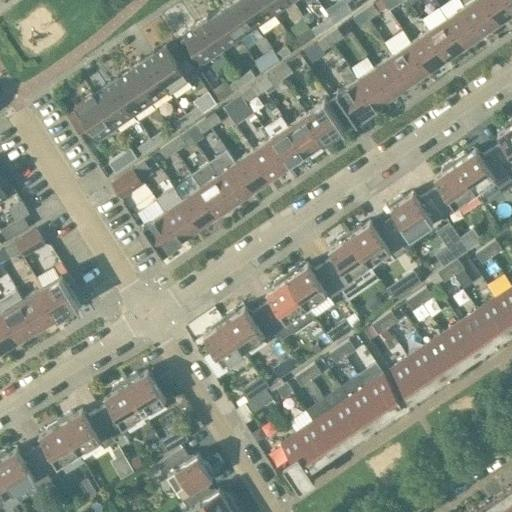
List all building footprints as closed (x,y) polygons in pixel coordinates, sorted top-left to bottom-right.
[(258,25),(240,0),(229,0),(219,7),(240,37),(258,25)] [(266,0),(240,0),(258,25),(275,13),(266,0)] [(293,0),(292,0),(266,0),(275,13),(293,0)] [(363,3),(361,0),(352,0),(347,3),(352,10),(363,3)] [(483,31),(501,19),(487,0),(467,0),(464,2),(483,31)] [(511,0),(487,0),(501,19),(511,11),(511,0)] [(380,11),(374,2),(363,9),(370,18),(380,11)] [(483,31),(464,2),(446,15),(465,43),(483,31)] [(341,17),(348,13),(352,10),(347,3),(337,10),(341,17)] [(202,19),(222,49),(240,37),(219,7),(202,19)] [(354,15),(360,24),(370,18),(363,9),(354,15)] [(446,15),(428,27),(447,55),(465,43),(446,15)] [(183,32),(204,62),(222,49),(202,19),(183,32)] [(323,20),(312,27),(316,34),(327,27),(323,20)] [(293,37),(298,45),(316,34),(312,27),(311,27),(310,25),(293,37)] [(344,35),(338,26),(328,33),(334,42),(344,35)] [(410,39),(429,67),(447,55),(428,27),(410,39)] [(318,39),(324,48),(334,42),(328,33),(318,39)] [(410,39),(392,51),(411,80),(429,67),(410,39)] [(166,44),(148,56),(170,89),(189,77),(166,44)] [(291,51),(287,44),(276,52),(281,59),(291,51)] [(374,63),(394,92),(411,80),(392,51),(374,63)] [(265,59),(270,66),(281,59),(276,52),(265,59)] [(170,89),(148,56),(130,68),(152,101),(170,89)] [(287,61),(277,68),(283,77),(293,70),(287,61)] [(374,63),(357,75),(378,107),(379,107),(376,104),(394,92),(374,63)] [(337,89),(359,120),(378,107),(357,75),(356,76),(350,66),(341,71),(348,82),(337,89)] [(152,101),(130,68),(112,80),(134,113),(152,101)] [(267,74),(273,83),(283,77),(277,68),(267,74)] [(251,69),(240,76),(245,83),(256,76),(251,69)] [(229,83),(234,90),(245,83),(240,76),(229,83)] [(93,90),(93,91),(117,126),(134,113),(112,80),(95,92),(93,90)] [(257,94),(251,85),(241,92),(247,101),(257,94)] [(93,91),(75,103),(77,106),(66,113),(80,133),(90,127),(98,138),(117,126),(93,91)] [(231,98),(237,107),(247,101),(241,92),(231,98)] [(347,129),(325,97),(306,110),(327,142),(347,129)] [(204,111),(199,104),(186,113),(191,120),(204,111)] [(215,110),(205,116),(212,126),(222,119),(215,110)] [(327,142),(306,110),(288,122),(307,151),(325,139),(327,142)] [(174,121),(179,128),(191,120),(186,113),(174,121)] [(196,123),(203,132),(212,126),(205,116),(196,123)] [(307,151),(288,122),(270,134),(289,163),(307,151)] [(508,170),(511,167),(511,122),(497,132),(502,140),(492,147),(508,170)] [(168,136),(163,129),(151,137),(155,144),(168,136)] [(180,133),(170,141),(176,150),(186,142),(180,133)] [(289,163),(270,134),(252,147),(272,175),(289,163)] [(138,145),(143,152),(155,144),(151,137),(138,145)] [(160,147),(166,156),(176,150),(170,141),(160,147)] [(130,146),(109,160),(116,170),(137,156),(130,146)] [(235,159),(227,147),(209,160),(217,171),(216,171),(236,199),(254,187),(235,159)] [(252,147),(235,159),(254,187),(272,175),(252,147)] [(476,147),(455,161),(476,191),(495,177),(496,178),(508,170),(492,147),(481,154),(476,147)] [(144,159),(134,166),(140,175),(150,168),(144,159)] [(445,213),(456,205),(456,204),(476,191),(455,161),(434,175),(440,183),(429,190),(445,213)] [(112,180),(123,196),(144,182),(140,175),(134,166),(112,180)] [(216,171),(199,183),(218,211),(236,199),(216,171)] [(199,183),(181,195),(200,224),(218,211),(199,183)] [(395,213),(386,220),(406,249),(407,248),(403,242),(412,236),(411,235),(433,220),(433,221),(445,213),(429,190),(418,197),(413,190),(390,205),(395,213)] [(181,195),(163,207),(185,239),(183,235),(200,224),(181,195)] [(143,221),(165,252),(185,239),(163,207),(143,221)] [(29,225),(24,216),(1,228),(6,238),(29,225)] [(371,219),(350,233),(370,263),(390,249),(391,250),(395,256),(406,249),(386,220),(376,226),(371,219)] [(37,227),(15,240),(21,250),(22,250),(25,254),(46,242),(37,227)] [(350,276),(370,263),(350,233),(329,247),(334,255),(324,262),(339,285),(351,277),(350,276)] [(502,248),(496,238),(486,245),(492,255),(502,248)] [(4,246),(10,256),(21,250),(15,240),(4,246)] [(476,251),(483,261),(492,255),(486,245),(476,251)] [(458,256),(447,263),(454,273),(464,266),(458,256)] [(313,269),(308,262),(287,276),(307,305),(327,292),(328,293),(339,285),(324,262),(313,269)] [(438,270),(444,279),(454,273),(447,263),(438,270)] [(413,266),(388,284),(396,297),(422,279),(413,266)] [(61,272),(41,284),(61,317),(81,305),(61,272)] [(271,298),(261,305),(277,328),(288,320),(287,319),(307,305),(287,276),(266,290),(271,298)] [(61,317),(41,284),(22,296),(41,329),(61,317)] [(511,284),(495,296),(511,320),(511,284)] [(433,295),(426,285),(416,292),(423,302),(433,295)] [(406,299),(413,309),(423,302),(416,292),(406,299)] [(41,329),(22,296),(2,308),(22,341),(41,329)] [(478,307),(497,336),(511,325),(511,320),(495,296),(478,307)] [(0,348),(2,352),(22,341),(2,308),(0,304),(0,348)] [(245,304),(235,311),(255,341),(264,335),(265,336),(277,328),(261,305),(250,312),(245,304)] [(460,319),(480,348),(497,336),(478,307),(460,319)] [(392,309),(382,316),(388,325),(399,318),(392,309)] [(224,362),(244,348),(222,316),(221,317),(212,323),(211,325),(211,327),(203,333),(224,362)] [(372,322),(379,332),(388,325),(382,316),(372,322)] [(460,319),(443,331),(462,360),(480,348),(460,319)] [(426,343),(445,371),(462,360),(443,331),(426,343)] [(356,348),(350,338),(339,344),(346,354),(356,348)] [(408,355),(428,383),(445,371),(426,343),(408,355)] [(330,351),(336,361),(346,354),(339,344),(330,351)] [(293,351),(273,365),(281,376),(301,362),(293,351)] [(390,367),(410,395),(428,383),(408,355),(390,367)] [(322,371),(315,361),(306,367),(312,377),(322,371)] [(386,412),(403,400),(384,371),(377,361),(358,373),(365,384),(366,383),(386,412)] [(295,374),(301,384),(312,377),(306,367),(295,374)] [(148,368),(126,381),(144,412),(166,399),(148,368)] [(248,398),(266,386),(267,386),(269,385),(264,377),(264,376),(262,373),(242,388),(248,398)] [(294,390),(287,380),(277,387),(284,397),(294,390)] [(124,424),(144,412),(126,381),(104,394),(109,402),(98,408),(116,439),(117,439),(115,436),(126,429),(124,424)] [(366,383),(365,384),(349,395),(369,423),(386,412),(366,383)] [(273,397),(267,386),(266,386),(248,398),(246,401),(253,411),(273,397)] [(352,435),(369,423),(349,395),(332,407),(352,435)] [(82,407),(61,420),(79,451),(100,439),(104,446),(116,439),(98,408),(87,415),(82,407)] [(352,435),(332,407),(315,418),(335,447),(352,435)] [(335,447),(315,418),(296,431),(316,459),(335,447)] [(39,433),(44,441),(33,447),(47,471),(59,464),(58,463),(79,451),(61,420),(39,433)] [(160,437),(167,449),(189,437),(182,425),(160,437)] [(315,474),(309,464),(316,459),(296,431),(281,442),(291,458),(284,463),(299,485),(315,474)] [(157,462),(165,474),(168,472),(182,493),(181,494),(181,495),(205,480),(213,475),(198,451),(190,456),(183,445),(157,462)] [(22,454),(17,446),(0,456),(0,466),(14,490),(34,477),(35,478),(47,471),(33,447),(22,454)] [(120,472),(132,467),(125,452),(113,457),(120,472)] [(0,497),(14,490),(0,466),(0,497)] [(212,491),(205,480),(181,495),(189,507),(190,506),(193,511),(225,511),(233,507),(220,486),(212,491)] [(511,485),(503,492),(511,505),(511,485)] [(511,511),(511,505),(503,492),(486,503),(491,511),(511,511)] [(491,511),(486,503),(473,511),(491,511)]
